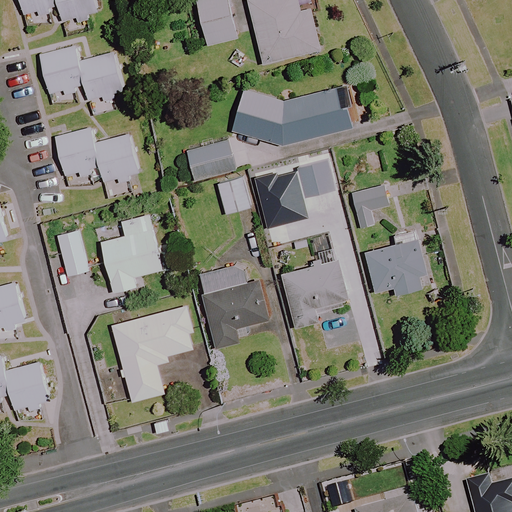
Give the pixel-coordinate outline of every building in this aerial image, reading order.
[(20,0),(24,14),(35,12),(36,19),(51,15),(49,8),(57,5),(59,5),(58,0),(20,0)] [(58,0),(59,5),(64,23),(73,20),(75,25),(90,20),(88,16),(99,13),(95,0),(58,0)] [(194,0),(207,46),(239,37),(228,0),(194,0)] [(246,0),(263,65),(320,49),(309,8),(300,11),(297,0),(246,0)] [(38,52),(49,94),(61,91),(63,97),(76,93),(75,87),(80,86),(85,85),(79,61),(74,43),(38,52)] [(85,85),(89,99),(99,96),(100,103),(112,100),(111,93),(123,90),(114,53),(79,61),(85,85)] [(511,99),(511,78),(503,80),(507,101),(511,99)] [(354,124),(344,82),(286,96),(246,84),(234,127),(286,142),(354,124)] [(54,137),(64,175),(77,172),(79,177),(91,173),(90,168),(95,167),(101,165),(94,143),(90,127),(54,137)] [(101,165),(105,180),(113,177),(115,184),(130,180),(129,176),(140,173),(129,133),(94,143),(101,165)] [(186,150),(194,180),(235,170),(227,139),(186,150)] [(252,205),(244,174),(220,181),(228,211),(252,205)] [(386,207),(381,185),(351,191),(358,227),(373,224),(370,211),(386,207)] [(334,190),(312,195),(320,227),(322,237),(344,232),(334,190)] [(134,276),(162,270),(149,214),(121,221),(125,236),(100,242),(112,293),(137,287),(134,276)] [(78,230),(57,235),(67,276),(88,271),(78,230)] [(394,236),(395,243),(383,247),(364,251),(374,292),(393,287),(396,296),(422,289),(418,274),(427,272),(416,230),(394,236)] [(337,262),(282,274),(293,328),(319,323),(316,312),(347,306),(337,262)] [(0,328),(25,322),(15,283),(0,286),(0,328)] [(248,325),(265,321),(257,283),(203,295),(214,348),(242,342),(241,337),(250,335),(248,325)] [(165,393),(158,365),(171,362),(169,355),(193,349),(188,332),(193,331),(187,304),(111,324),(131,402),(165,393)] [(9,393),(14,409),(27,405),(29,412),(42,408),(40,401),(52,397),(41,360),(3,372),(9,393)] [(3,372),(0,361),(0,402),(5,402),(3,395),(9,393),(3,372)] [(511,511),(511,488),(507,469),(467,479),(476,511),(511,511)] [(417,511),(413,495),(356,510),(356,511),(417,511)]
